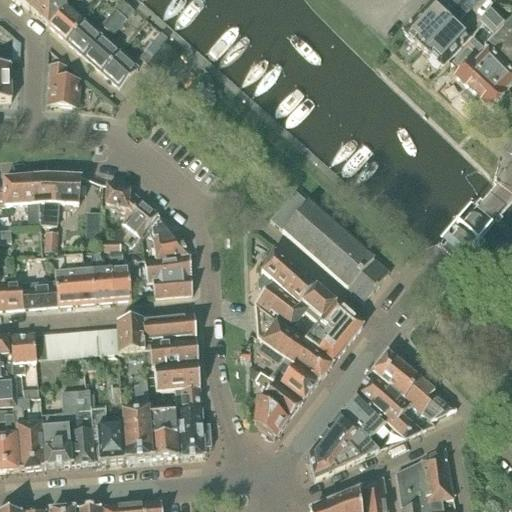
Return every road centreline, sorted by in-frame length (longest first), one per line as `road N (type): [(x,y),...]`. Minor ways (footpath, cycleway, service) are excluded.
road 1 (residential): [(259,478),(237,447),(220,396),(196,211)]
road 2 (residential): [(0,500),(259,478)]
road 3 (residential): [(384,336),(235,205),(196,211)]
road 4 (residential): [(196,211),(143,168),(118,135),(31,129)]
road 5 (residential): [(384,336),(511,186)]
road 6 (residential): [(259,478),(288,459),(384,336)]
road 7 (residential): [(31,129),(35,35),(0,5)]
